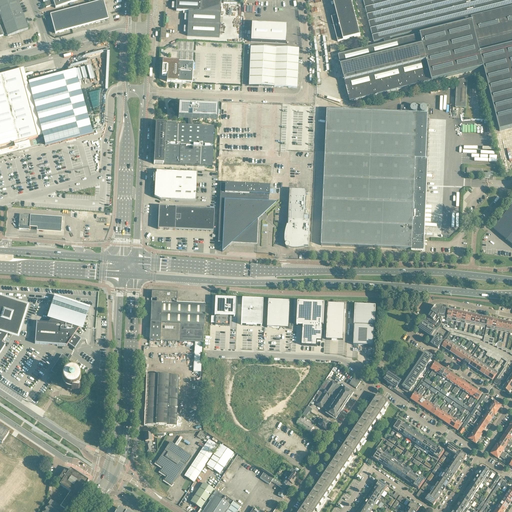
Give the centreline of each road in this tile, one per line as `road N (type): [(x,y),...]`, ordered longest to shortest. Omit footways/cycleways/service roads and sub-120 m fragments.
road 1 (primary): [(134,276),(511,296)]
road 2 (primary): [(511,280),(135,260)]
road 3 (unclassified): [(145,92),(300,97),(301,0)]
road 4 (residential): [(511,401),(409,331),(431,302),(511,316)]
road 5 (secondary): [(117,471),(127,439),(134,276)]
road 6 (secondary): [(121,275),(106,465)]
road 7 (unclassified): [(205,355),(337,361),(371,382)]
road 8 (residential): [(285,511),(367,388)]
road 9 (unclassified): [(106,465),(0,392)]
road 10 (residential): [(343,511),(371,470),(433,511)]
road 11 (primary): [(0,267),(121,275)]
road 12 (primary): [(121,259),(0,251)]
